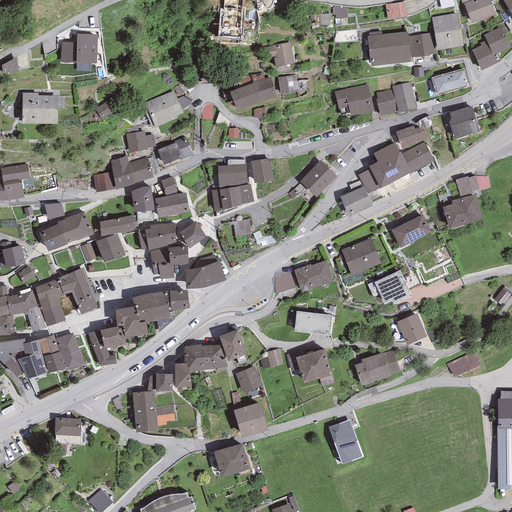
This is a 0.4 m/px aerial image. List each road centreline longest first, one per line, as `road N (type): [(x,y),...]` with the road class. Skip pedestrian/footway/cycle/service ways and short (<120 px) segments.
road 1 (residential): [(511,315),(445,357),(350,345),(279,347),(252,323),(229,321),(91,409)]
road 2 (residential): [(0,204),(122,196),(199,158),(294,150),(392,122)]
road 3 (unclassified): [(178,445),(233,444),(432,383),(486,384)]
road 4 (tertiary): [(73,395),(303,243)]
road 5 (tertiary): [(303,243),(420,187),(511,129)]
road 6 (residential): [(450,511),(487,495),(492,483),(486,384)]
road 7 (residential): [(303,243),(306,228),(392,122)]
